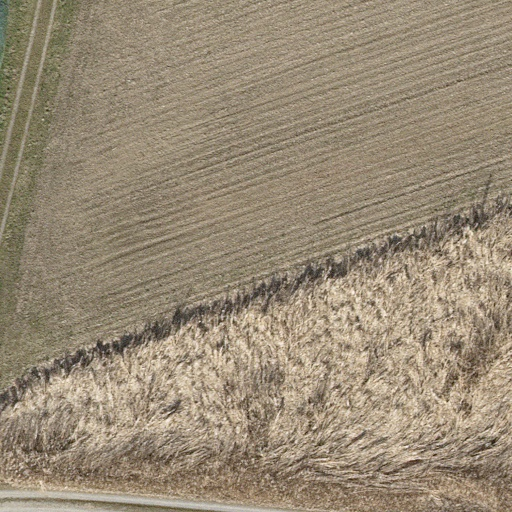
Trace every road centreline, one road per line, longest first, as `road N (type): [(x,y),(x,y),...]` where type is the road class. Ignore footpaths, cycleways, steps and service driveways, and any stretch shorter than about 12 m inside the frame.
road 1 (track): [(44,0),(0,205)]
road 2 (track): [(181,511),(0,496)]
